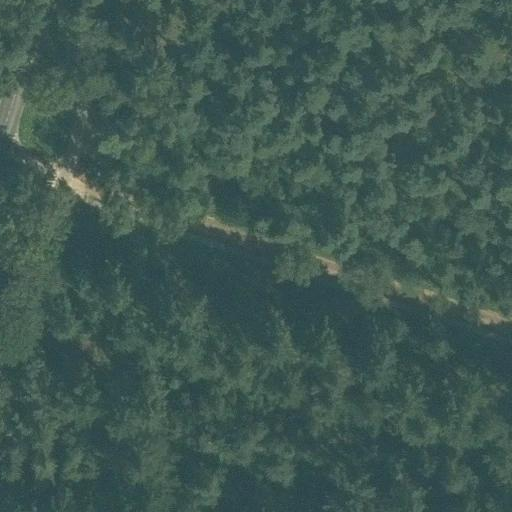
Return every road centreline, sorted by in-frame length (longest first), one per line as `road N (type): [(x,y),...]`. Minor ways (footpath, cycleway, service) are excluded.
road 1 (track): [(65,179),(511,323)]
road 2 (track): [(176,244),(181,313),(154,415),(179,511)]
road 3 (tertiary): [(0,138),(44,0)]
